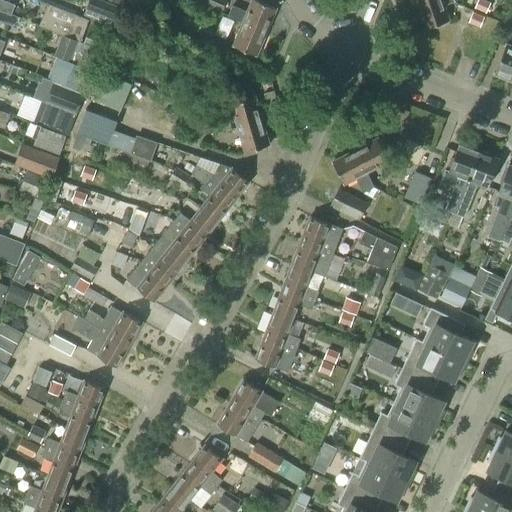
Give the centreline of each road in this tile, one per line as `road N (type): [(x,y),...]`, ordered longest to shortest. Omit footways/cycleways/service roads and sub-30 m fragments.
road 1 (residential): [(104,511),(294,177),(347,54)]
road 2 (residential): [(511,121),(347,54)]
road 3 (residential): [(431,511),(500,366),(511,362)]
